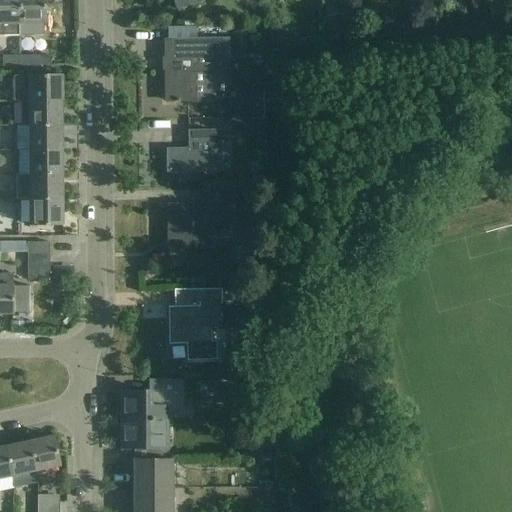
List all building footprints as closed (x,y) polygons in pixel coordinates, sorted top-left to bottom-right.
[(0,0),(0,36),(18,36),(17,0),(0,0)] [(43,0),(17,0),(18,36),(44,36),(43,0)] [(171,0),(175,11),(203,3),(201,0),(171,0)] [(175,102),(175,103),(178,103),(178,102),(213,101),(212,73),(226,73),(226,41),(165,42),(165,60),(168,60),(168,70),(165,70),(166,102),(175,102)] [(18,67),(18,57),(1,57),(2,67),(18,67)] [(35,67),(35,57),(18,57),(18,67),(35,67)] [(61,77),(23,78),(13,78),(13,103),(20,103),(61,103),(61,77)] [(2,106),(12,106),(12,94),(0,94),(0,120),(2,121),(2,106)] [(61,127),(61,103),(20,103),(21,126),(27,126),(27,127),(61,127)] [(168,116),(169,127),(189,125),(188,115),(168,116)] [(61,152),(61,127),(27,127),(27,152),(61,152)] [(213,132),(208,132),(188,132),(188,150),(166,150),(166,174),(219,173),(219,162),(229,161),(229,143),(213,143),(213,132)] [(62,176),(61,152),(27,152),(28,177),(62,176)] [(62,201),(62,176),(28,177),(28,201),(62,201)] [(176,236),(177,249),(212,249),(212,223),(229,223),(228,188),(202,189),(202,206),(183,206),(183,209),(180,209),(180,210),(167,210),(167,236),(176,236)] [(62,226),(62,201),(28,201),(28,226),(62,226)] [(49,255),(49,243),(27,243),(27,255),(49,255)] [(49,255),(27,255),(27,268),(49,268),(49,255)] [(49,268),(27,268),(27,280),(49,280),(49,268)] [(11,275),(0,275),(0,315),(12,316),(12,314),(28,314),(29,314),(29,287),(28,287),(11,287),(11,275)] [(220,304),(220,291),(198,291),(198,308),(168,309),(168,310),(169,310),(169,344),(168,344),(168,345),(186,345),(186,361),(215,361),(215,344),(209,344),(209,329),(219,329),(219,304),(220,304)] [(133,450),(133,461),(167,461),(167,448),(165,448),(164,409),(182,409),(182,381),(148,381),(148,393),(120,393),(121,450),(133,450)] [(52,437),(28,442),(35,473),(59,467),(52,437)] [(35,473),(28,442),(5,447),(11,478),(14,488),(37,483),(35,473)] [(0,479),(11,478),(5,447),(0,448),(0,479)] [(135,462),(135,475),(135,511),(171,511),(171,461),(133,461),(133,462),(135,462)] [(45,496),(45,506),(58,506),(59,496),(45,496)]
